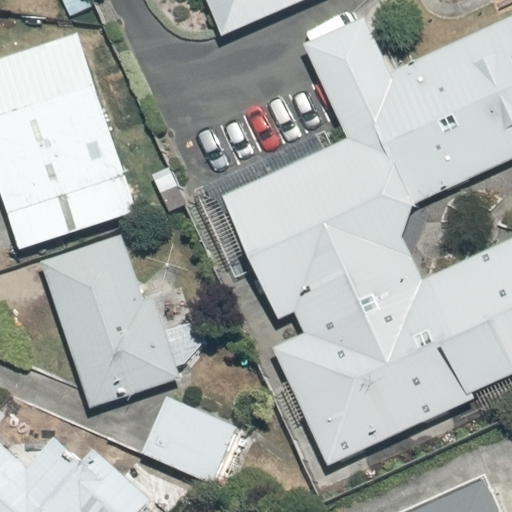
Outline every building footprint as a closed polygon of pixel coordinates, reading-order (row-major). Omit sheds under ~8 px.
[(209,0),(231,48),(337,0),(209,0)] [(355,150),(238,203),(300,340),(284,347),(338,464),(511,386),(511,19),(398,71),(377,24),(312,53),(355,150)] [(0,65),(0,166),(28,254),(145,216),(84,40),(0,65)] [(129,239),(45,265),(95,413),(187,382),(161,302),(151,304),(129,239)] [(241,425),(175,394),(147,455),(212,486),(241,425)] [(34,471),(0,441),(0,511),(148,511),(158,501),(99,450),(87,464),(61,440),(34,471)] [(507,511),(495,485),(435,511),(507,511)]
